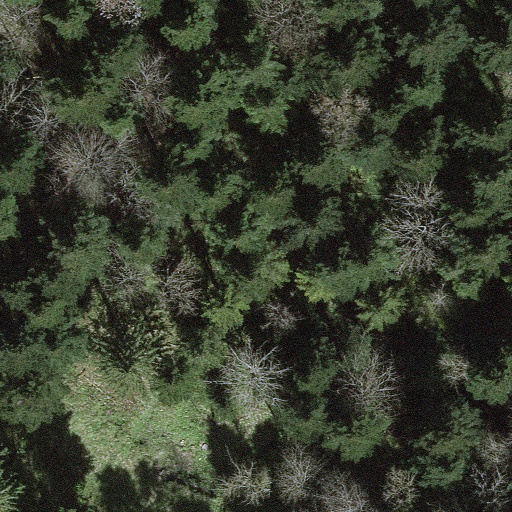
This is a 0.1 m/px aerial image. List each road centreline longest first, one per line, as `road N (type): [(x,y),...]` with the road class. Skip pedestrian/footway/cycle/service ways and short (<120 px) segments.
road 1 (track): [(228,0),(238,100),(257,171),(318,292),(363,317),(511,290)]
road 2 (track): [(180,511),(0,392)]
